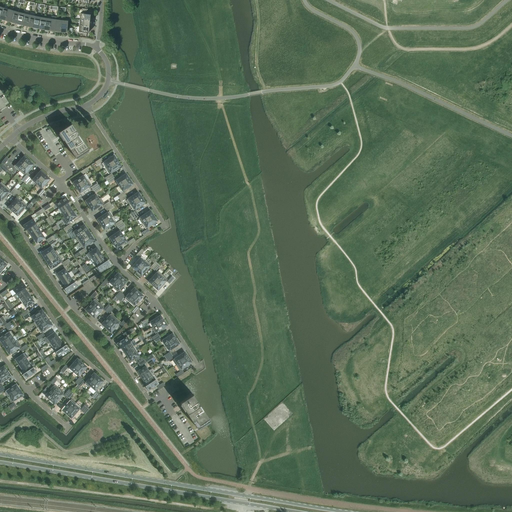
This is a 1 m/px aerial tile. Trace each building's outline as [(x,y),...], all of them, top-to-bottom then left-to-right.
[(10,22),(13,11),(7,9),(5,20),(7,20),(6,21),(10,22)] [(15,23),(18,13),(17,12),(13,11),(10,22),(13,23),(13,22),(15,23)] [(27,26),(29,15),(30,13),(24,12),(23,14),(20,25),(24,26),(24,25),(27,26)] [(49,30),(51,19),(51,17),(45,16),(45,18),(43,30),(47,30),(47,29),(49,30)] [(68,26),(69,19),(61,19),(61,21),(60,31),(66,32),(67,26),(68,26)] [(60,134),(62,138),(75,129),(73,125),(60,134)] [(89,150),(75,129),(62,138),(76,159),(89,150)] [(106,169),(118,161),(117,160),(118,160),(116,158),(114,155),(112,157),(111,156),(108,158),(108,159),(102,163),(106,169)] [(19,171),(29,160),(28,160),(29,160),(27,158),(26,158),(24,156),(22,158),(21,158),(16,164),(14,162),(12,164),(14,166),(19,171)] [(30,171),(32,167),(33,164),(29,160),(19,171),(24,175),(29,170),(30,171)] [(119,167),(121,166),(118,161),(106,169),(109,174),(115,170),(116,171),(119,168),(119,167)] [(37,184),(45,175),(45,174),(43,172),(43,173),(41,171),(39,173),(38,172),(35,175),(36,176),(32,180),(37,184)] [(77,188),(87,181),(89,179),(89,180),(89,179),(86,174),(81,177),(80,176),(77,178),(78,179),(73,182),(75,185),(74,185),(76,187),(77,188)] [(119,186),(130,179),(129,178),(130,178),(128,176),(126,174),(124,175),(123,174),(120,177),(120,178),(116,181),(119,186)] [(49,182),(48,181),(50,179),(45,175),(37,184),(42,188),(45,184),(46,185),(49,182)] [(88,188),(92,185),(89,180),(89,179),(87,181),(77,188),(80,193),(84,190),(85,191),(89,189),(88,188)] [(131,186),(133,184),(130,179),(119,186),(123,191),(127,188),(128,189),(131,187),(131,186)] [(7,194),(10,190),(6,186),(0,192),(0,200),(1,201),(4,197),(5,198),(8,195),(7,194)] [(130,205),(142,197),(141,197),(142,197),(140,194),(140,195),(138,192),(136,194),(135,193),(132,195),(132,196),(126,200),(130,205)] [(89,206),(99,199),(96,194),(93,196),(92,195),(89,197),(90,198),(85,201),(87,203),(87,204),(88,206),(88,205),(89,206)] [(68,203),(69,202),(66,197),(56,204),(59,209),(60,208),(68,203)] [(143,204),(145,203),(142,197),(130,205),(133,210),(139,206),(140,207),(143,205),(143,204)] [(13,212),(21,202),(16,198),(14,200),(13,199),(11,203),(12,203),(8,207),(10,209),(10,210),(12,211),(13,212)] [(100,206),(104,203),(101,198),(99,199),(89,206),(92,211),(97,208),(97,209),(101,207),(100,206)] [(24,209),(27,205),(22,201),(21,202),(13,212),(17,216),(21,212),(22,212),(25,209),(24,209)] [(62,213),(71,207),(68,203),(60,208),(62,213)] [(65,217),(73,212),(71,207),(62,213),(65,217)] [(142,224),(154,216),(150,210),(148,212),(147,211),(144,213),(145,214),(138,218),(142,224)] [(101,224),(113,216),(109,211),(105,214),(105,213),(101,215),(102,216),(97,219),(99,222),(100,224),(101,224)] [(69,222),(77,217),(73,212),(65,217),(69,222)] [(112,224),(116,222),(113,216),(101,224),(104,229),(109,227),(109,228),(113,225),(112,224)] [(155,222),(157,221),(154,216),(142,224),(145,229),(151,225),(152,226),(156,223),(155,222)] [(26,231),(28,229),(35,225),(36,224),(33,219),(23,226),(26,231)] [(30,234),(38,229),(35,225),(28,229),(30,234)] [(76,238),(88,230),(84,225),(82,226),(81,225),(78,228),(78,229),(72,233),(76,238)] [(33,238),(41,233),(38,229),(30,234),(33,238)] [(79,243),(91,235),(88,230),(76,238),(79,243)] [(113,243),(123,236),(120,231),(117,232),(117,231),(113,234),(114,235),(110,237),(111,240),(112,242),(113,242),(113,243)] [(37,243),(45,238),(41,233),(33,238),(37,243)] [(89,245),(93,243),(92,242),(94,240),(93,237),(92,235),(91,235),(79,243),(82,248),(89,244),(89,245)] [(124,243),(127,241),(123,236),(113,243),(116,248),(121,245),(121,246),(125,244),(124,243)] [(44,259),(56,251),(56,250),(55,252),(51,247),(47,249),(46,248),(43,251),(43,252),(41,253),(43,256),(42,256),(44,258),(44,259)] [(92,257),(100,252),(97,247),(89,253),(92,257)] [(48,264),(60,256),(56,251),(44,259),(48,264)] [(95,262),(103,257),(100,252),(92,257),(95,262)] [(57,265),(63,261),(60,256),(48,264),(51,269),(53,267),(54,268),(58,266),(57,265)] [(137,271),(146,260),(142,256),(138,260),(137,259),(135,262),(136,263),(132,267),(137,271)] [(97,267),(108,260),(106,261),(103,257),(95,262),(98,266),(97,267)] [(100,272),(111,265),(108,260),(97,267),(100,272)] [(148,268),(151,264),(146,260),(137,271),(137,272),(139,274),(139,273),(141,275),(145,271),(146,272),(149,269),(148,268)] [(60,279),(68,273),(65,269),(57,274),(60,279)] [(153,286),(163,275),(158,271),(155,274),(154,274),(151,277),(152,278),(149,282),(151,284),(150,284),(152,286),(153,285),(153,286)] [(63,283),(71,278),(68,273),(60,279),(63,283)] [(114,286),(122,277),(118,273),(116,275),(115,274),(112,277),(113,278),(109,282),(114,286)] [(165,284),(164,283),(167,279),(163,275),(153,286),(159,291),(165,284)] [(117,292),(122,287),(123,287),(126,284),(125,283),(127,281),(122,277),(114,286),(113,288),(117,292)] [(66,288),(74,282),(71,278),(63,283),(66,288)] [(13,289),(16,294),(25,287),(24,286),(25,285),(23,282),(13,289)] [(67,293),(78,287),(75,282),(74,282),(66,288),(64,289),(67,293)] [(19,299),(28,293),(25,288),(27,287),(26,287),(25,287),(16,294),(19,299)] [(129,302),(139,292),(138,291),(139,291),(137,289),(136,290),(134,288),(132,290),(131,289),(129,292),(129,293),(125,298),(129,302)] [(140,302),(143,299),(142,298),(143,296),(139,292),(129,302),(134,307),(139,301),(140,302)] [(22,303),(31,297),(28,293),(19,299),(22,303)] [(25,308),(34,302),(31,297),(22,303),(25,308)] [(90,314),(99,303),(95,299),(91,302),(88,305),(89,306),(85,310),(90,314)] [(101,311),(104,307),(99,303),(90,314),(92,316),(94,318),(98,314),(99,315),(102,312),(101,311)] [(35,322),(45,315),(42,310),(40,311),(39,310),(35,313),(36,314),(32,317),(35,322)] [(106,328),(116,318),(111,313),(108,317),(107,316),(104,319),(105,320),(102,324),(106,328)] [(39,327),(49,320),(45,315),(35,322),(39,327)] [(154,327),(164,320),(160,315),(158,317),(157,316),(154,318),(155,319),(150,322),(153,327),(154,327)] [(117,325),(120,322),(116,318),(106,328),(107,329),(106,329),(108,331),(109,331),(111,332),(114,329),(115,329),(118,326),(117,325)] [(50,327),(52,325),(51,322),(50,320),(49,320),(39,327),(42,332),(46,329),(47,330),(51,328),(50,327)] [(165,327),(167,325),(166,323),(165,320),(164,321),(164,320),(154,327),(153,327),(152,328),(155,333),(161,329),(162,330),(166,328),(165,327)] [(2,344),(14,336),(11,331),(5,335),(4,334),(2,335),(1,336),(1,337),(0,338),(0,340),(1,341),(0,342),(2,344)] [(58,337),(55,332),(47,338),(46,336),(43,338),(47,344),(50,342),(58,337)] [(166,345),(176,339),(173,333),(170,335),(169,334),(166,336),(167,337),(162,340),(166,345)] [(6,349),(18,341),(14,336),(2,344),(6,349)] [(53,347),(61,341),(58,337),(50,342),(53,347)] [(122,347),(131,341),(127,337),(117,344),(120,348),(122,347)] [(177,345),(179,344),(178,341),(177,339),(176,339),(166,345),(169,351),(173,348),(174,349),(178,346),(177,345)] [(15,350),(21,346),(18,341),(6,349),(9,354),(12,352),(12,353),(14,352),(16,351),(15,350)] [(55,352),(66,345),(64,346),(61,341),(53,347),(56,351),(55,352)] [(125,352),(134,346),(131,341),(122,347),(125,352)] [(59,357),(69,349),(67,347),(66,347),(65,346),(66,345),(55,352),(59,357)] [(128,356),(136,351),(137,350),(134,346),(125,352),(128,356)] [(140,358),(136,351),(128,356),(131,361),(135,358),(138,364),(144,359),(142,357),(140,358)] [(178,364),(188,357),(185,352),(182,353),(182,352),(178,355),(179,356),(174,359),(178,364)] [(19,364),(26,359),(23,354),(15,359),(19,364)] [(189,364),(191,362),(188,357),(178,364),(181,369),(186,366),(186,367),(190,365),(189,364)] [(22,368),(29,363),(26,359),(19,364),(22,368)] [(74,372),(82,363),(82,362),(80,360),(80,361),(77,359),(75,361),(74,360),(72,363),(73,364),(69,368),(74,372)] [(149,371),(144,364),(146,362),(144,359),(138,364),(141,369),(138,371),(141,376),(149,371)] [(23,374),(33,367),(32,367),(29,363),(22,368),(24,373),(23,374)] [(86,370),(85,369),(87,367),(82,363),(74,372),(79,376),(82,372),(83,373),(86,370)] [(26,379),(36,372),(33,367),(23,374),(24,374),(25,375),(24,376),(26,379)] [(144,381),(153,375),(150,370),(149,371),(141,376),(144,381)] [(8,378),(11,376),(7,371),(0,376),(0,382),(1,383),(5,380),(6,381),(9,379),(8,378)] [(90,386),(99,377),(94,373),(92,375),(91,374),(88,377),(89,378),(85,384),(89,388),(90,386)] [(147,385),(156,379),(153,375),(144,381),(147,385)] [(102,384),(101,383),(103,381),(99,377),(90,386),(95,390),(99,386),(100,387),(102,384)] [(148,391),(159,384),(156,379),(147,385),(145,386),(148,391)] [(8,397),(20,389),(16,384),(14,386),(13,385),(10,387),(10,388),(4,392),(8,397)] [(50,400),(59,389),(55,385),(51,388),(50,388),(50,389),(48,391),(49,392),(45,396),(50,400)] [(21,396),(23,394),(20,389),(8,397),(11,402),(17,398),(18,399),(20,398),(21,397),(21,396)] [(59,398),(64,393),(59,389),(50,400),(52,402),(55,404),(56,401),(57,402),(60,399),(59,398)] [(194,395),(181,404),(184,408),(197,399),(194,395)] [(67,414),(76,403),(71,399),(67,405),(66,404),(63,407),(64,408),(62,410),(64,412),(66,414),(67,414)] [(210,420),(197,399),(184,408),(197,428),(210,420)] [(78,412),(78,411),(81,407),(76,403),(67,414),(72,419),(78,412)]
